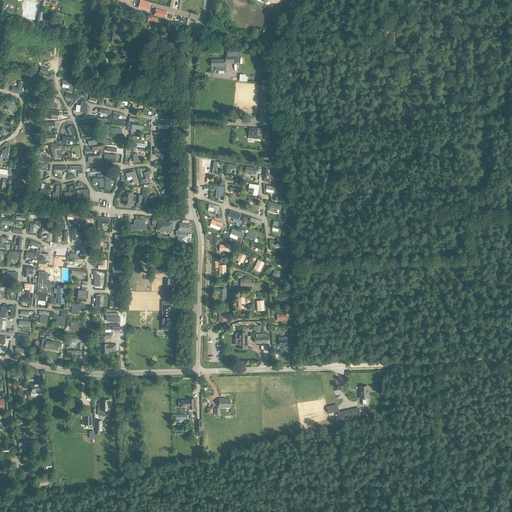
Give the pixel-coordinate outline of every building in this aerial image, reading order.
[(139,7),(138,9),(149,12),(151,3),(141,0),(140,0),(140,3),(139,7)] [(21,17),(36,21),(40,4),(25,1),(21,17)] [(157,9),(155,16),(166,19),(167,12),(157,9)] [(108,41),(115,42),(118,32),(110,30),(108,41)] [(136,50),(129,48),(129,47),(123,45),(121,55),(122,56),(122,59),(129,61),(130,58),(134,58),(136,50)] [(223,65),(223,60),(211,60),(212,67),(216,67),(216,69),(217,69),(217,70),(217,71),(226,70),(226,65),(223,65)] [(71,82),(63,80),(62,84),(70,86),(68,92),(72,93),(74,82),(71,81),(71,82)] [(21,94),(23,82),(19,81),(17,88),(13,87),(12,91),(21,94)] [(27,93),(26,93),(29,95),(33,91),(35,92),(38,89),(36,88),(37,86),(37,85),(34,81),(27,88),(27,89),(29,90),(27,93)] [(92,94),(90,100),(96,102),(98,91),(89,90),(88,93),(92,94)] [(118,96),(108,94),(107,98),(113,99),(112,103),(116,104),(118,96)] [(119,96),(118,104),(122,105),(122,101),(128,102),(129,98),(119,96)] [(54,104),(55,99),(48,98),(47,107),(57,109),(58,105),(54,104)] [(6,101),(4,103),(7,107),(5,109),(7,110),(9,108),(13,112),(17,107),(9,99),(7,102),(6,101)] [(134,99),(133,103),(140,104),(139,108),(143,109),(144,101),(134,99)] [(259,122),(267,123),(269,102),(260,102),(259,122)] [(76,111),(76,112),(80,112),(87,113),(88,105),(81,103),(81,106),(77,105),(76,111)] [(160,108),(161,108),(160,112),(164,113),(164,108),(171,109),(171,106),(161,104),(160,108)] [(32,109),(31,111),(33,112),(32,118),(35,119),(35,118),(39,119),(40,116),(40,115),(41,110),(39,110),(39,109),(39,108),(39,107),(34,106),(34,108),(33,108),(33,109),(32,109)] [(60,112),(48,110),(46,109),(45,115),(48,115),(47,119),(51,119),(52,115),(59,116),(60,112)] [(130,117),(129,121),(138,123),(140,114),(136,114),(136,117),(130,116),(130,117)] [(118,115),(114,115),(113,124),(124,125),(124,121),(118,120),(118,115)] [(105,119),(97,118),(97,122),(104,123),(104,129),(108,130),(109,119),(105,119)] [(8,124),(2,121),(0,125),(3,127),(1,132),(3,134),(6,129),(6,128),(8,129),(9,126),(8,125),(8,124)] [(133,125),(131,133),(135,134),(136,129),(143,130),(144,126),(133,125)] [(261,129),(249,128),(249,139),(257,139),(257,136),(260,136),(261,129)] [(274,137),(269,137),(270,131),(265,130),(264,140),(274,141),(274,137)] [(174,143),(174,133),(165,133),(165,140),(172,140),(172,143),(174,143)] [(106,136),(102,136),(102,143),(112,144),(113,140),(106,140),(106,136)] [(61,146),(52,148),(55,158),(58,158),(58,157),(61,157),(63,154),(62,150),(61,146)] [(72,148),(73,152),(76,151),(77,158),(80,157),(79,147),(75,147),(75,148),(72,148)] [(138,154),(134,155),(134,163),(145,162),(145,158),(138,159),(138,154)] [(37,163),(35,172),(39,173),(40,169),(46,171),(47,166),(37,163)] [(228,164),(226,174),(230,174),(231,168),(236,169),(237,165),(228,164)] [(10,176),(10,170),(0,169),(0,176),(6,177),(7,175),(10,176)] [(171,173),(161,170),(159,175),(169,178),(171,173)] [(134,183),(138,182),(135,171),(126,174),(127,178),(132,177),(134,183)] [(143,183),(151,181),(148,172),(144,173),(146,179),(142,180),(143,183)] [(107,182),(106,187),(111,187),(111,181),(115,182),(115,178),(115,176),(110,175),(109,177),(107,177),(107,182)] [(103,179),(93,179),(93,183),(100,182),(100,183),(100,187),(104,187),(104,179),(103,179)] [(6,183),(0,181),(0,188),(5,189),(6,187),(8,187),(9,184),(6,183)] [(24,182),(16,181),(15,191),(23,191),(24,182)] [(39,195),(46,197),(49,185),(45,184),(44,189),(41,188),(39,195)] [(259,186),(249,184),(249,188),(254,189),(253,195),(257,196),(259,186)] [(69,193),(65,193),(65,197),(73,197),(73,187),(70,186),(69,193)] [(224,187),(214,186),(214,190),(219,190),(219,196),(223,197),(224,187)] [(166,197),(162,199),(164,203),(172,200),(167,189),(163,191),(166,197)] [(124,193),(123,205),(132,205),(132,201),(136,201),(136,203),(141,203),(142,203),(142,206),(143,206),(146,207),(147,207),(148,194),(143,193),(143,196),(142,196),(141,196),(136,195),(136,196),(132,196),(132,193),(124,193)] [(259,200),(249,198),(248,202),(254,203),(253,208),(257,209),(259,200)] [(220,207),(209,204),(208,207),(215,209),(213,213),(217,214),(220,207)] [(240,214),(231,211),(229,217),(239,220),(240,214)] [(68,213),(68,217),(75,218),(75,222),(78,222),(79,214),(68,213)] [(82,218),(81,224),(86,224),(86,219),(92,219),(92,215),(82,214),(82,218)] [(158,218),(157,223),(159,223),(158,230),(164,230),(164,231),(168,232),(168,233),(169,234),(171,234),(172,233),(172,232),(171,231),(172,223),(165,223),(166,218),(165,218),(158,218)] [(99,220),(98,228),(102,228),(103,224),(109,224),(109,220),(99,220)] [(132,224),(132,225),(132,230),(140,230),(140,229),(146,229),(146,225),(143,225),(143,221),(134,221),(134,224),(132,224)] [(283,224),(274,221),(272,227),(281,230),(283,224)] [(177,231),(176,236),(178,236),(178,243),(182,243),(182,238),(186,238),(186,236),(187,236),(188,236),(189,223),(180,223),(180,229),(179,229),(178,231),(177,231)] [(209,230),(221,233),(223,227),(211,224),(209,230)] [(52,240),(52,230),(43,229),(42,233),(48,233),(48,240),(52,240)] [(244,234),(233,229),(231,234),(238,237),(237,240),(237,241),(241,243),(244,234)] [(257,234),(248,230),(246,237),(255,241),(257,234)] [(98,238),(97,248),(101,248),(101,242),(105,242),(106,238),(98,238)] [(285,241),(278,239),(276,246),(283,248),(285,241)] [(242,251),(238,260),(243,263),(247,254),(242,251)] [(288,260),(279,255),(277,259),(282,261),(280,266),(284,268),(288,260)] [(67,262),(66,268),(70,269),(87,271),(87,267),(87,264),(85,259),(74,259),(68,259),(67,262)] [(259,260),(255,269),(261,271),(265,263),(259,260)] [(103,266),(99,266),(98,269),(107,269),(107,261),(103,261),(103,266)] [(157,270),(157,274),(159,274),(159,273),(166,273),(167,264),(168,264),(168,261),(165,261),(165,264),(159,264),(159,270),(157,270)] [(26,267),(24,277),(28,277),(28,271),(33,271),(34,268),(26,267)] [(277,269),(272,277),(278,280),(282,272),(277,269)] [(18,282),(18,273),(8,272),(8,276),(14,276),(14,281),(18,282)] [(39,284),(38,289),(38,292),(50,293),(51,284),(45,283),(46,275),(44,275),(44,274),(41,273),(41,274),(39,274),(39,284)] [(25,284),(25,287),(31,288),(30,293),(33,293),(34,285),(25,284)] [(82,291),(79,291),(78,298),(86,299),(86,291),(87,291),(88,288),(82,288),(82,291)] [(215,289),(215,294),(220,294),(220,299),(226,299),(226,289),(215,289)] [(109,294),(109,298),(111,298),(110,310),(122,310),(123,294),(115,293),(115,294),(109,294)] [(247,298),(247,300),(245,300),(245,298),(238,298),(238,308),(245,308),(245,302),(247,302),(247,303),(250,303),(250,298),(247,298)] [(73,304),(69,304),(69,309),(72,309),(71,313),(80,313),(80,310),(79,310),(80,305),(73,305),(73,304)] [(163,314),(162,326),(167,326),(167,328),(172,328),(172,326),(173,314),(170,314),(170,311),(171,311),(171,305),(166,305),(163,305),(163,311),(164,311),(164,314),(163,314)] [(278,310),(279,314),(277,314),(277,320),(287,319),(286,310),(278,310)] [(219,312),(219,322),(223,322),(227,322),(227,317),(226,312),(219,312)] [(119,313),(106,313),(106,317),(107,317),(108,319),(108,321),(120,321),(120,317),(119,317),(119,313)] [(67,314),(62,314),(61,317),(57,316),(56,324),(64,326),(65,318),(67,318),(67,314)] [(71,321),(68,321),(68,326),(71,327),(71,330),(78,330),(79,322),(71,322),(71,321)] [(236,338),(235,338),(235,345),(238,345),(238,348),(240,348),(240,349),(242,351),(244,351),(246,349),(246,348),(247,348),(247,333),(238,333),(236,333),(236,338)] [(69,337),(68,347),(72,348),(72,342),(77,342),(77,338),(69,337)] [(280,337),(280,340),(280,346),(292,346),(292,340),(288,340),(288,337),(280,337)] [(58,350),(58,347),(61,348),(62,343),(50,341),(50,340),(43,338),(41,348),(58,350)] [(109,344),(105,344),(105,339),(98,339),(98,343),(101,343),(101,344),(102,353),(109,353),(109,351),(116,351),(116,345),(109,345),(109,344)] [(21,382),(25,382),(25,373),(14,374),(14,378),(20,378),(21,382)] [(38,393),(38,394),(44,394),(43,389),(42,389),(42,384),(34,385),(34,384),(30,384),(31,394),(38,393)] [(368,386),(360,387),(360,391),(359,391),(360,399),(368,399),(368,386)] [(226,399),(219,399),(219,407),(230,407),(230,400),(226,400),(226,399)] [(81,405),(81,400),(74,400),(74,404),(72,404),(71,409),(74,409),(74,413),(77,413),(78,413),(81,413),(81,408),(82,408),(82,405),(81,405)] [(102,409),(98,408),(98,414),(104,414),(109,414),(109,410),(110,410),(110,406),(109,406),(109,401),(102,400),(102,409)] [(340,425),(364,420),(361,407),(338,413),(340,425)] [(29,411),(15,413),(17,427),(31,426),(30,420),(30,416),(29,411)] [(124,429),(135,428),(135,425),(136,424),(136,422),(134,422),(134,421),(130,422),(123,423),(124,429)] [(24,435),(19,435),(19,439),(31,438),(30,431),(24,431),(24,435)] [(52,434),(32,435),(32,438),(33,446),(53,444),(52,434)] [(23,441),(23,442),(23,444),(24,445),(27,445),(27,448),(33,447),(32,440),(23,441)] [(9,449),(1,451),(2,457),(15,454),(13,448),(14,444),(12,442),(10,443),(9,449)] [(50,445),(43,446),(43,448),(43,456),(51,455),(50,447),(50,445)] [(54,456),(38,458),(39,467),(40,477),(56,475),(54,460),(54,456)] [(0,477),(1,477),(2,478),(5,478),(6,481),(12,480),(11,474),(5,475),(4,472),(0,472),(0,477)] [(27,496),(28,496),(39,494),(38,486),(36,486),(36,487),(33,488),(32,489),(33,492),(26,493),(27,496)]
